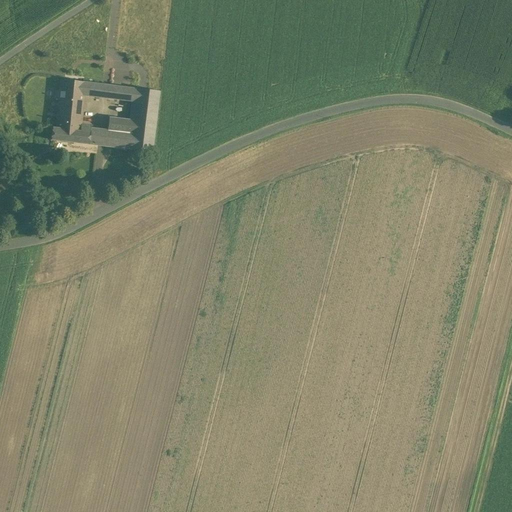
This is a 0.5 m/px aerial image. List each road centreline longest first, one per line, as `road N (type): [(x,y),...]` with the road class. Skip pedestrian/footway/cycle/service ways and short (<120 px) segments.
road 1 (residential): [(511,130),(428,100),(337,109),(244,140),(65,230),(0,245)]
road 2 (track): [(477,511),(511,374)]
